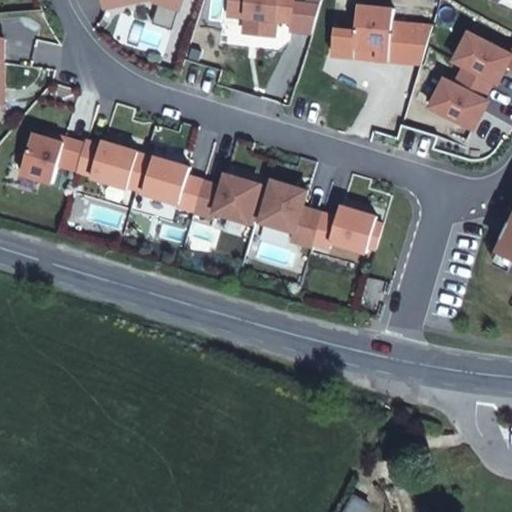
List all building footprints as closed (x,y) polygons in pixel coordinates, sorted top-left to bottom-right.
[(104,0),(106,7),(138,0),(159,0),(160,1),(179,9),(182,0),(104,0)] [(294,0),(230,0),(229,14),(246,16),(254,16),(252,33),(275,36),(277,20),(291,21),(294,0)] [(421,63),(433,25),(394,21),(395,8),(359,4),(357,30),(336,28),(333,55),(355,57),(356,47),(378,49),(377,59),(421,63)] [(244,32),(252,33),(254,16),(246,16),(244,32)] [(355,57),(377,59),(378,49),(356,47),(355,57)] [(64,141),(66,136),(48,131),(47,136),(64,141)] [(77,170),(86,142),(66,136),(64,141),(47,136),(34,132),(21,173),(53,182),(58,165),(77,170)] [(129,185),(139,152),(139,151),(103,140),(102,144),(87,139),(86,142),(77,170),(93,175),(92,176),(128,187),(129,185)] [(137,188),(147,154),(139,152),(129,185),(137,188)] [(145,190),(155,157),(147,154),(137,188),(145,190)] [(189,175),(191,166),(155,155),(155,157),(145,190),(144,192),(179,202),(178,205),(194,210),(204,179),(189,175)] [(261,221),(274,179),(269,178),(256,219),(261,221)] [(309,190),(274,179),(261,221),(295,231),(293,241),(313,247),(314,244),(323,212),(304,206),(309,190)] [(376,222),(378,216),(342,205),(338,217),(323,212),(314,244),(330,249),(332,242),(367,253),(369,247),(376,222)] [(376,249),(384,224),(376,222),(369,247),(376,249)] [(363,511),(368,505),(352,496),(343,511),(363,511)]
